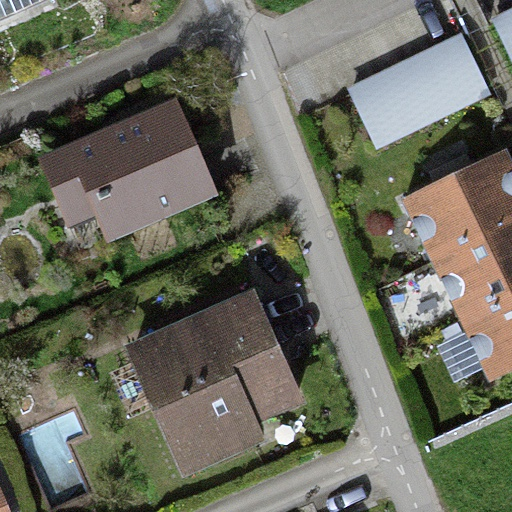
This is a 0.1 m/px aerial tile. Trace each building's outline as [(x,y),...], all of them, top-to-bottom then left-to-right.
[(0,0),(0,18),(43,0),(0,0)] [(511,10),(494,19),(511,58),(511,10)] [(432,51),(458,109),(491,94),(465,36),(432,51)] [(458,109),(432,51),(403,64),(430,122),(458,109)] [(430,122),(403,64),(378,76),(404,134),(430,122)] [(404,134),(378,76),(351,88),(377,146),(404,134)] [(189,99),(51,158),(82,230),(108,218),(121,246),(232,198),(189,99)] [(434,257),(511,220),(511,151),(407,201),(434,257)] [(511,220),(434,257),(462,317),(511,293),(511,220)] [(266,292),(138,346),(196,482),(324,428),(266,292)] [(511,293),(462,317),(494,385),(511,376),(511,293)] [(10,511),(0,488),(0,511),(10,511)]
